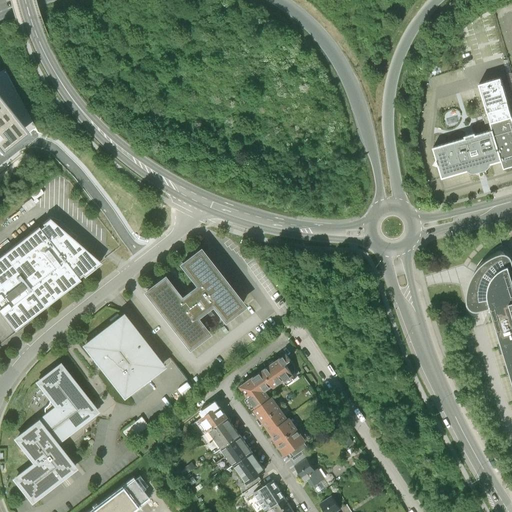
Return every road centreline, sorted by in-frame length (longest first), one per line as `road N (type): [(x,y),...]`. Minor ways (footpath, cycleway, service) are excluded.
road 1 (residential): [(200,200),(174,238),(28,356),(0,396)]
road 2 (tertiary): [(24,0),(43,53),(79,110),(139,165),(200,200)]
road 3 (trunk): [(277,0),(319,33),(343,66),(364,120),(381,208)]
road 4 (residential): [(295,330),(418,511)]
road 5 (trunk): [(397,206),(391,82),(413,29),(436,0)]
road 6 (tertiary): [(414,316),(440,387),(507,511)]
road 7 (residential): [(309,511),(223,386)]
